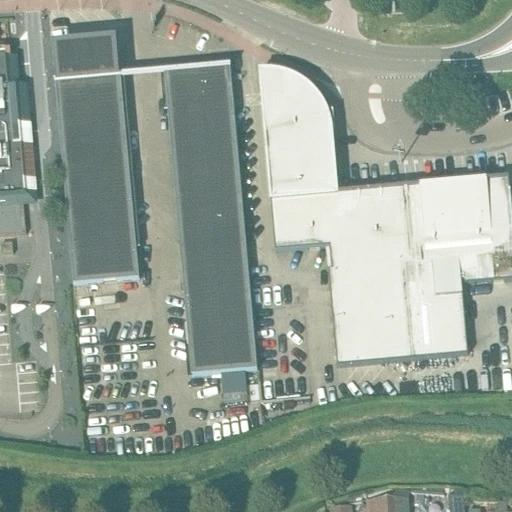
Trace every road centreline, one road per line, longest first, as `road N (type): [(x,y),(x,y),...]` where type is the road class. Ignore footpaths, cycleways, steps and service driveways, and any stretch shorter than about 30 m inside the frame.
road 1 (track): [(300,511),(392,480),(511,488)]
road 2 (unclassified): [(372,57),(375,102),(396,131),(439,142),(511,127)]
road 3 (tertiary): [(211,0),(288,35),(372,57)]
